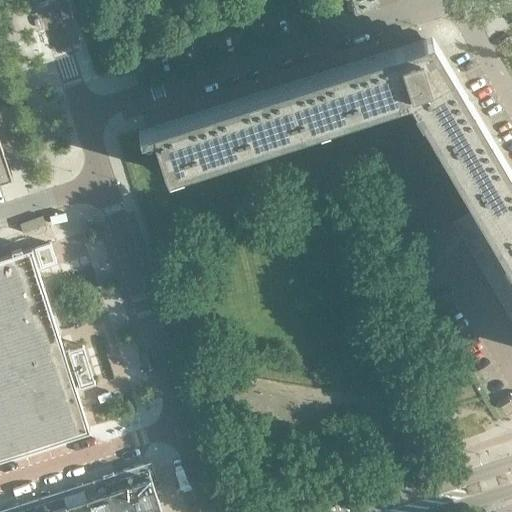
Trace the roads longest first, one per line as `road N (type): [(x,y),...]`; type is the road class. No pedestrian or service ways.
road 1 (unclassified): [(83,115),(410,17)]
road 2 (residential): [(182,426),(106,189)]
road 3 (residential): [(0,484),(182,426)]
road 4 (residential): [(83,115),(46,0)]
